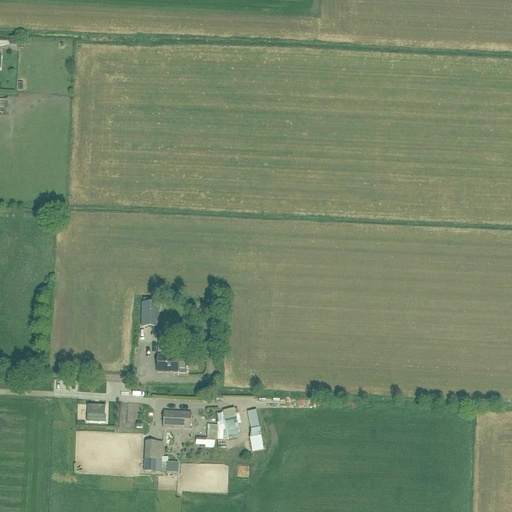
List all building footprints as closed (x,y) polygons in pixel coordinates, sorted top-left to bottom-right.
[(54,68),(54,60),(41,60),(42,68),(54,68)] [(159,304),(141,304),(141,328),(158,329),(159,304)] [(218,341),(219,320),(212,320),(210,341),(218,341)] [(157,374),(186,374),(187,356),(172,356),(172,357),(157,356),(157,374)] [(208,426),(207,440),(223,441),(223,435),(238,433),(235,415),(238,415),(238,410),(223,412),(225,424),(217,424),(217,426),(208,426)] [(163,429),(190,430),(191,413),(164,412),(163,429)] [(196,437),(196,446),(206,447),(206,438),(196,437)] [(163,443),(145,442),(144,472),(162,474),(163,443)] [(178,475),(179,465),(167,464),(167,474),(178,475)]
